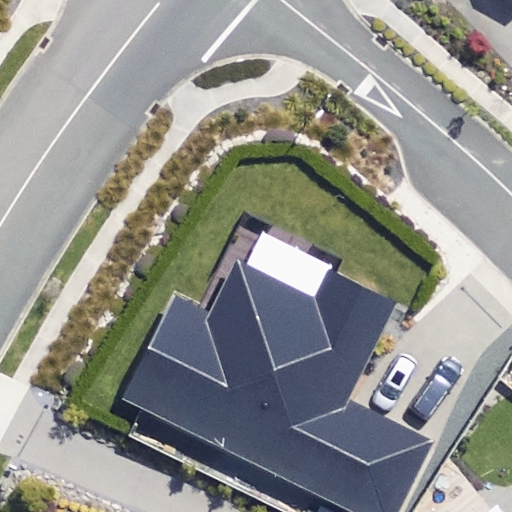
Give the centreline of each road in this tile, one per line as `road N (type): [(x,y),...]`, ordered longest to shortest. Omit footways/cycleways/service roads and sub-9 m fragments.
road 1 (residential): [(280,0),(391,87),(511,204)]
road 2 (residential): [(154,0),(0,224)]
